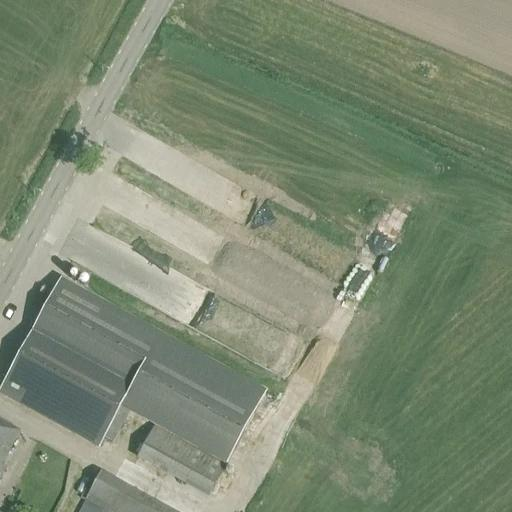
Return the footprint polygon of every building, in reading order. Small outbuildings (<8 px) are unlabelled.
[(142,226),(153,204),(133,194),(122,215),(142,226)] [(60,282),(0,391),(0,393),(99,448),(104,440),(112,444),(130,411),(156,426),(227,465),(266,394),(60,282)] [(0,422),(0,479),(5,471),(0,469),(20,433),(0,422)] [(227,465),(156,426),(140,455),(211,494),(227,465)] [(168,511),(102,475),(80,511),(168,511)]
